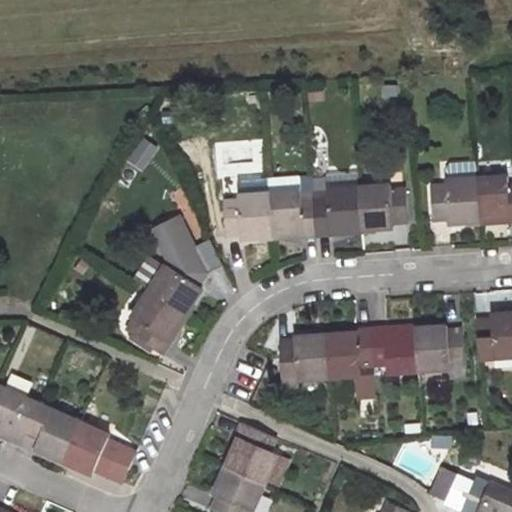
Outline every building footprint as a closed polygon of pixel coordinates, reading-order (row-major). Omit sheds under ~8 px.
[(143,172),(157,147),(139,138),(126,163),(143,172)] [(449,177),(474,175),(473,162),(448,164),(449,177)] [(436,191),(438,218),(452,217),(454,225),(511,222),(511,173),(452,177),(453,189),(436,191)] [(231,206),(233,235),(254,233),(254,242),(406,230),(405,220),(418,219),(416,193),(400,195),(399,189),(346,192),(345,200),(300,202),(299,195),(252,198),(252,204),(231,206)] [(166,267),(161,273),(190,292),(198,280),(214,273),(202,246),(186,252),(173,221),(156,228),(159,237),(154,239),(166,267)] [(144,233),(161,273),(166,267),(154,239),(159,237),(156,228),(144,233)] [(126,286),(140,296),(156,274),(141,264),(126,286)] [(161,273),(158,271),(156,274),(140,296),(123,323),(131,328),(123,340),(152,360),(161,348),(158,346),(193,294),(190,292),(161,273)] [(511,318),(477,320),(479,347),(498,346),(499,356),(511,355),(511,318)] [(463,325),(284,337),(287,378),(365,372),(364,363),(400,361),(401,370),(454,365),(454,357),(465,356),(463,325)] [(118,478),(133,447),(104,434),(106,431),(0,382),(0,429),(6,432),(4,435),(30,447),(32,443),(88,469),(90,466),(118,478)] [(273,457),(282,439),(248,422),(239,442),(246,448),(217,511),(250,511),(252,508),(260,511),(274,485),(287,490),(296,469),(273,457)] [(451,492),(461,472),(449,467),(440,486),(451,492)] [(511,511),(511,491),(480,476),(478,481),(461,472),(451,492),(449,496),(465,503),(462,508),(470,511),(511,511)] [(379,511),(414,511),(415,511),(387,498),(379,511)]
